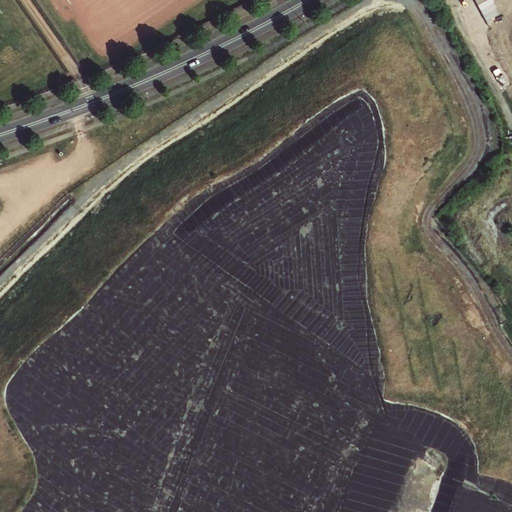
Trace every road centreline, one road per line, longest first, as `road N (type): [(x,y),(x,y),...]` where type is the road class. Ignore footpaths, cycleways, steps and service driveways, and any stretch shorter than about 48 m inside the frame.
road 1 (tertiary): [(0,135),(164,72),(309,0)]
road 2 (track): [(511,144),(452,0)]
